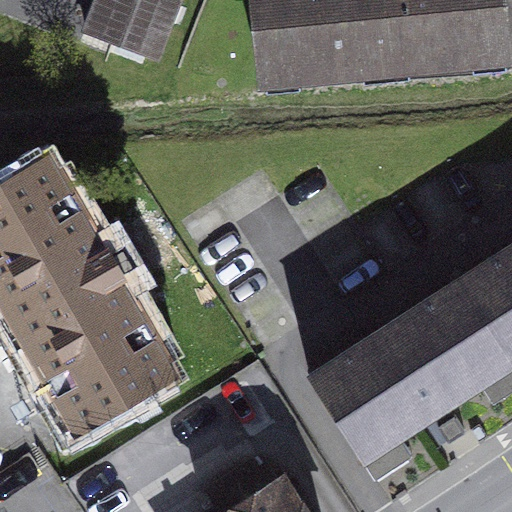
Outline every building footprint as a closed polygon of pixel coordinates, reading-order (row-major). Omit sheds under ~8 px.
[(179,0),(96,0),(86,28),(157,56),(179,0)] [(255,0),(264,85),(508,62),(502,0),(255,0)] [(46,164),(0,190),(0,293),(78,429),(169,376),(153,347),(160,343),(70,188),(63,193),(46,164)] [(511,247),(461,281),(511,359),(511,247)] [(511,364),(511,359),(461,281),(311,377),(364,460),(433,415),(450,441),(467,430),(450,404),(511,364)] [(165,429),(180,457),(236,421),(248,440),(274,424),(245,377),(165,429)] [(222,511),(305,511),(284,478),(278,483),(263,459),(210,493),(222,511)]
